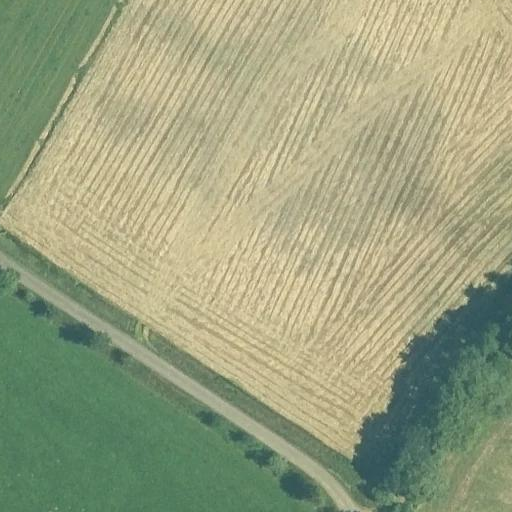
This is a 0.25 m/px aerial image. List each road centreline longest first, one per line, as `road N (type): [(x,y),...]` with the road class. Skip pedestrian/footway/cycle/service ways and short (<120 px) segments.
road 1 (unclassified): [(349,511),(303,460),(0,261)]
road 2 (track): [(387,511),(473,376),(511,339)]
